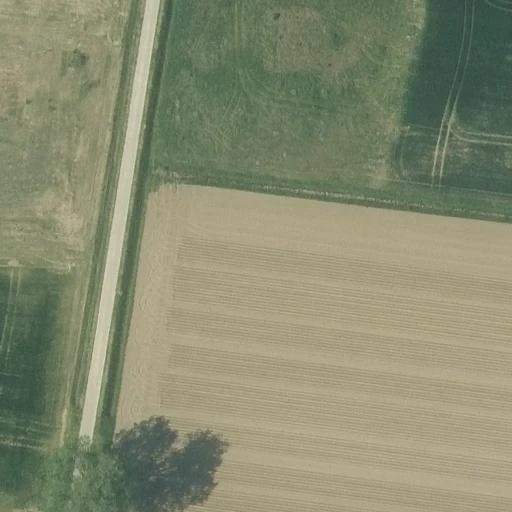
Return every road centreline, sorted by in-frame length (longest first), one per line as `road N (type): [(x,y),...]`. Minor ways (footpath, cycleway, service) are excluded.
road 1 (track): [(153,0),(123,203),(326,181),(511,148)]
road 2 (motorway): [(0,75),(260,46),(511,3)]
road 3 (unclassified): [(76,511),(123,203)]
road 4 (motorway): [(177,0),(0,21)]
road 5 (unclassified): [(0,215),(123,203)]
